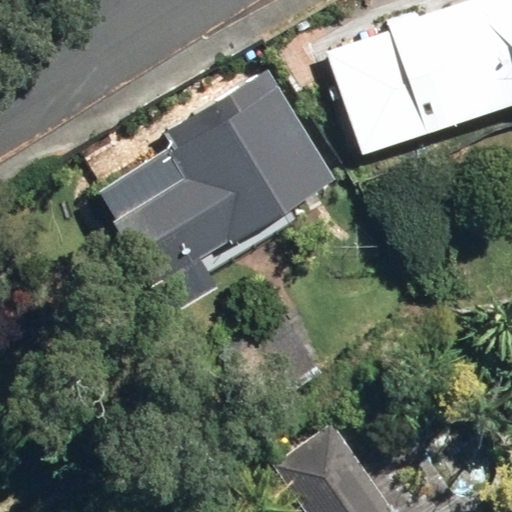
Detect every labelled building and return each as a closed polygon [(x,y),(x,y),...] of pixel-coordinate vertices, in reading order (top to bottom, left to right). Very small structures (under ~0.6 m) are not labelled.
[(511,0),(454,0),(414,14),(410,1),(376,12),(379,20),(328,38),(364,143),(416,125),(417,128),(511,94),(511,0)] [(323,177),(261,69),(154,130),(162,144),(87,187),(102,215),(97,218),(135,284),(142,280),(158,309),(201,284),(185,256),(323,177)] [(242,418),(316,370),(278,313),(204,360),(242,418)] [(387,511),(328,426),(264,469),(294,511),(387,511)] [(511,511),(506,503),(490,511),(511,511)]
